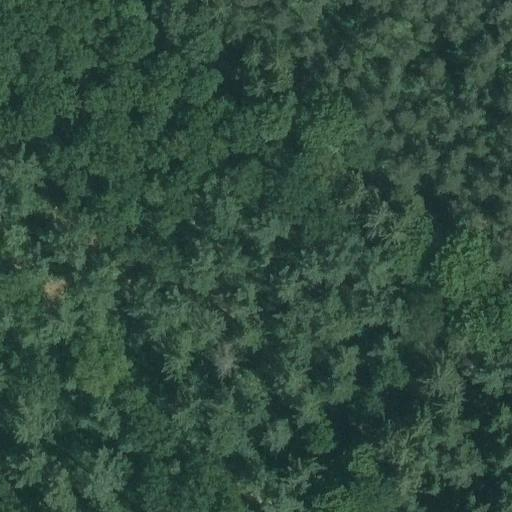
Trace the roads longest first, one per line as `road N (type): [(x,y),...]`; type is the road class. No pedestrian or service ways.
road 1 (track): [(153,0),(416,261)]
road 2 (track): [(305,511),(432,342),(416,261)]
